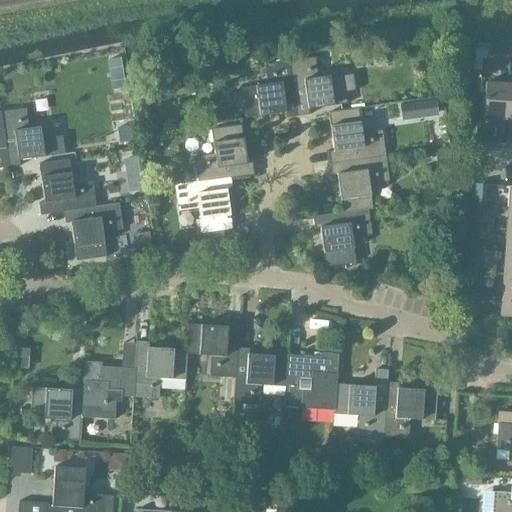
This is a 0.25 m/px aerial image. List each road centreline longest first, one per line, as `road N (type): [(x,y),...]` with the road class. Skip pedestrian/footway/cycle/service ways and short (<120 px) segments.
road 1 (residential): [(511,381),(486,380),(456,349),(327,294),(277,283)]
road 2 (residential): [(37,301),(277,283)]
road 3 (residential): [(277,283),(277,163)]
